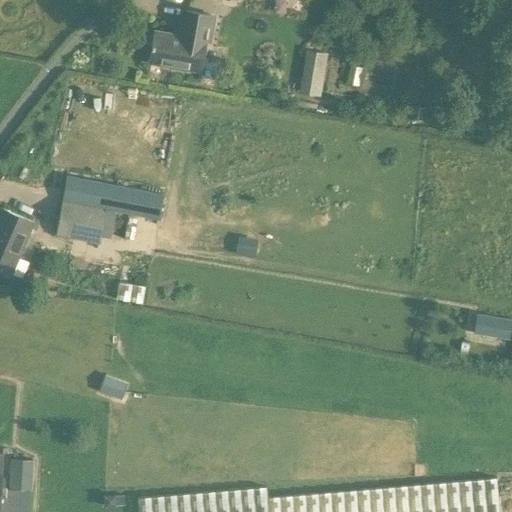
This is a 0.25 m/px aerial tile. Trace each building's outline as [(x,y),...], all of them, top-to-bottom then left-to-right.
[(148,63),(198,72),(201,73),(211,19),(187,15),(182,40),(153,35),(148,63)] [(319,96),(325,50),(303,47),(297,93),(319,96)] [(66,175),(60,201),(54,234),(97,242),(98,236),(103,208),(115,210),(159,219),(164,194),(66,175)] [(31,222),(2,210),(0,213),(0,269),(9,273),(31,222)] [(472,310),(469,333),(506,337),(509,315),(472,310)] [(102,372),(95,390),(118,398),(124,381),(102,372)] [(11,462),(10,491),(32,493),(34,463),(11,462)] [(499,511),(496,477),(266,498),(265,487),(137,497),(138,511),(499,511)]
